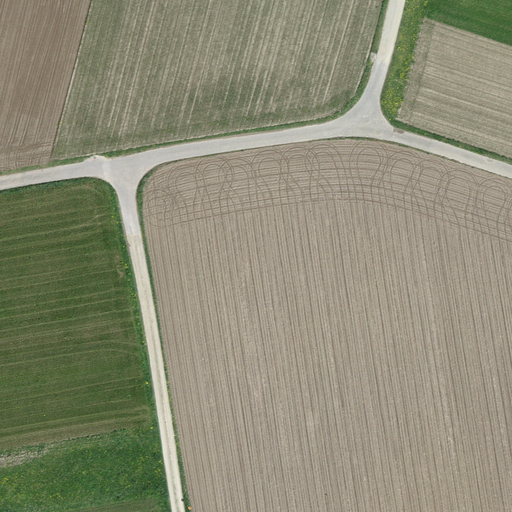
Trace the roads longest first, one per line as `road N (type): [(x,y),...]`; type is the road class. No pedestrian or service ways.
road 1 (unclassified): [(364,127),(0,182)]
road 2 (track): [(179,511),(121,162)]
road 3 (unclassified): [(364,127),(511,175)]
road 4 (track): [(396,0),(364,127)]
